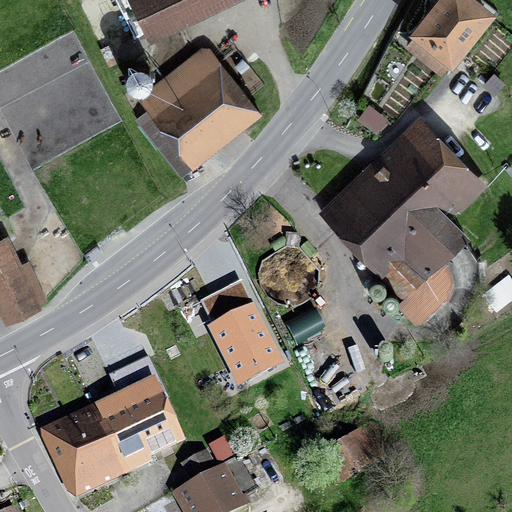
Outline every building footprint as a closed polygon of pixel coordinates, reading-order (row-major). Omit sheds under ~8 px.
[(128,0),(149,43),(238,0),(128,0)] [(411,36),(404,45),(441,75),(448,65),(452,68),(496,12),(481,0),(434,0),(408,33),(411,36)] [(135,118),(181,177),(262,113),(206,43),(137,98),(146,110),(135,118)] [(143,63),(138,62),(134,63),(130,66),(127,70),(126,74),(126,79),(128,83),(131,86),(135,88),(140,89),(145,88),(148,85),(151,81),(152,77),(152,72),(150,68),(147,65),(143,63)] [(377,133),(388,118),(369,104),(358,120),(377,133)] [(488,184),(419,114),(317,210),(402,299),(397,306),(415,324),(424,321),(446,302),(449,298),(453,290),(453,281),(451,272),(448,265),(444,260),(471,234),(454,218),(488,184)] [(8,234),(0,237),(0,315),(5,326),(40,309),(38,304),(48,299),(29,259),(21,263),(8,234)] [(269,243),(274,252),(287,245),(281,236),(269,243)] [(308,241),(300,246),(310,260),(318,254),(308,241)] [(83,256),(89,263),(101,252),(95,245),(83,256)] [(482,296),(495,313),(511,299),(511,279),(508,275),(482,296)] [(380,296),(383,294),(385,291),(386,288),(385,284),(384,281),(381,279),(377,279),(374,279),(371,281),(369,284),(368,287),(369,291),(371,293),(374,295),(377,296),(380,296)] [(393,309),(396,307),(398,304),(399,301),(398,298),(396,295),(393,293),(390,292),(387,293),(384,294),(382,297),(381,301),(382,304),(384,307),(386,309),(390,310),(393,309)] [(207,328),(237,389),(284,366),(254,305),(207,328)] [(326,331),(315,308),(283,323),(294,346),(326,331)] [(387,361),(390,359),(392,356),(393,353),(392,349),(389,347),(386,346),(382,347),(379,349),(378,352),(378,356),(380,359),(383,361),(387,361)] [(188,390),(199,384),(187,359),(175,365),(188,390)] [(330,382),(346,374),(342,366),(326,373),(330,382)] [(403,385),(400,375),(390,379),(393,389),(403,385)] [(72,501),(151,464),(118,393),(38,430),(72,501)] [(385,457),(365,425),(319,454),(339,485),(385,457)] [(208,445),(218,465),(235,456),(225,437),(208,445)] [(236,511),(250,505),(245,496),(258,490),(240,458),(226,466),(225,464),(217,468),(207,450),(180,464),(190,482),(171,493),(174,499),(163,506),(165,511),(236,511)]
